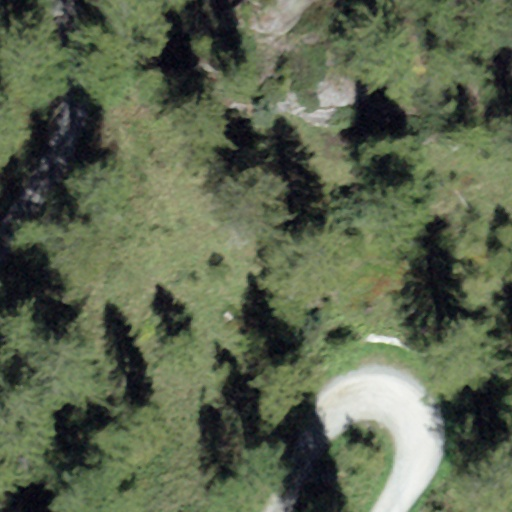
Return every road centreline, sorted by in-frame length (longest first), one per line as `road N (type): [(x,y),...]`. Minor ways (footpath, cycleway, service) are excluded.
road 1 (track): [(386,511),(410,472),(415,439),(400,407),(370,394),(342,405),(315,436),(279,511)]
road 2 (track): [(0,249),(71,129),(81,86),(72,0)]
